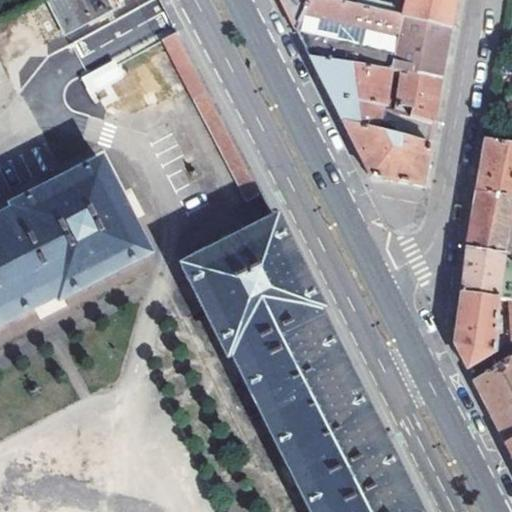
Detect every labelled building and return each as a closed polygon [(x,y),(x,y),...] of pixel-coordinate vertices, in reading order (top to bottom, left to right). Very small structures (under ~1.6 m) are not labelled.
[(104,0),(45,0),(64,34),(110,10),(104,0)] [(279,0),(291,24),(295,33),(304,15),(310,0),(279,0)] [(295,33),(301,43),(309,60),(388,71),(393,52),(396,37),(400,17),(354,5),(333,0),(310,0),(304,15),(295,33)] [(382,0),(354,0),(354,5),(400,17),(448,28),(452,0),(404,0),(404,5),(382,0)] [(399,73),(439,78),(443,53),(448,28),(400,17),(396,37),(393,52),(388,71),(399,73)] [(189,95),(205,86),(176,32),(161,40),(189,95)] [(381,110),(388,71),(309,60),(322,86),(336,114),(341,123),(375,131),(377,120),(378,110),(381,110)] [(435,99),(439,78),(399,73),(393,105),(409,107),(407,117),(431,123),(435,99)] [(261,193),(205,86),(189,95),(244,201),(261,193)] [(377,120),(375,131),(381,133),(383,121),(377,120)] [(420,187),(428,144),(381,133),(375,131),(341,123),(345,132),(368,178),(420,187)] [(511,144),(483,140),(480,164),(476,191),(511,195),(511,144)] [(0,321),(53,295),(55,299),(147,252),(98,157),(6,205),(8,210),(0,213),(0,321)] [(511,195),(476,191),(472,217),(467,248),(508,254),(511,258),(511,195)] [(320,311),(274,219),(180,267),(226,359),(231,356),(307,511),(414,511),(317,313),(320,311)] [(508,254),(467,248),(463,272),(460,292),(500,299),(511,299),(511,288),(511,289),(511,278),(511,274),(510,274),(511,258),(508,254)] [(500,299),(460,292),(452,343),(461,361),(465,369),(498,351),(494,343),(500,299)] [(511,358),(473,381),(490,415),(505,445),(511,440),(511,358)]
